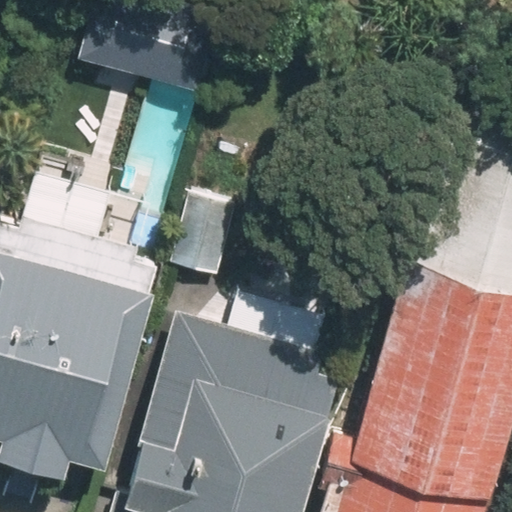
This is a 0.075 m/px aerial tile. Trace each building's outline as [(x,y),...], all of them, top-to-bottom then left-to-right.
[(113,0),(93,0),(79,46),(172,75),(188,24),(113,0)] [(486,511),(511,408),(511,127),(436,109),(335,511),(486,511)] [(11,155),(0,196),(0,418),(8,421),(3,438),(73,457),(78,440),(110,448),(177,200),(11,155)] [(239,197),(194,185),(175,254),(220,267),(239,197)] [(305,511),(347,352),(181,309),(135,489),(122,485),(115,511),(305,511)]
